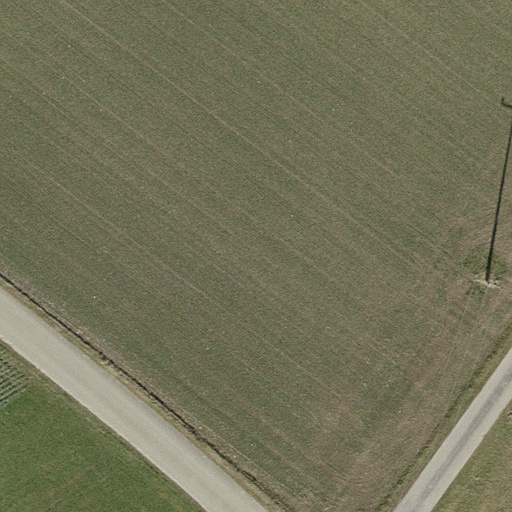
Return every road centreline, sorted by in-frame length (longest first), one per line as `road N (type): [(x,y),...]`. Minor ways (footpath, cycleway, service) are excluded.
road 1 (residential): [(241,511),(0,308)]
road 2 (residential): [(416,511),(511,378)]
